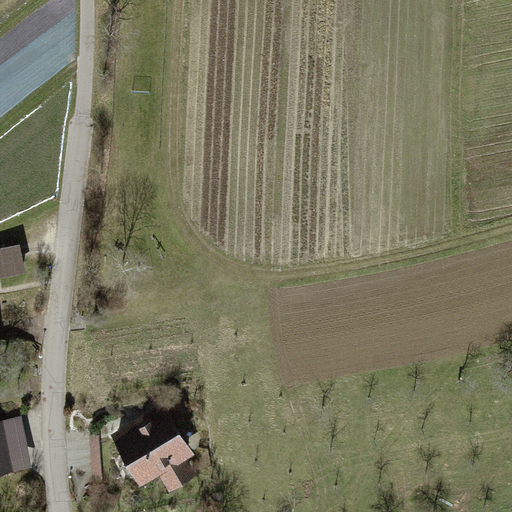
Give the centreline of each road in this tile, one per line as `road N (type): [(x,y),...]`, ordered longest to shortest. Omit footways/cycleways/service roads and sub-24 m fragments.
road 1 (track): [(175,0),(166,186),(194,240),(224,261),(258,272),(324,266),(511,220)]
road 2 (unclassified): [(82,0),(84,46),(48,378),(61,511)]
